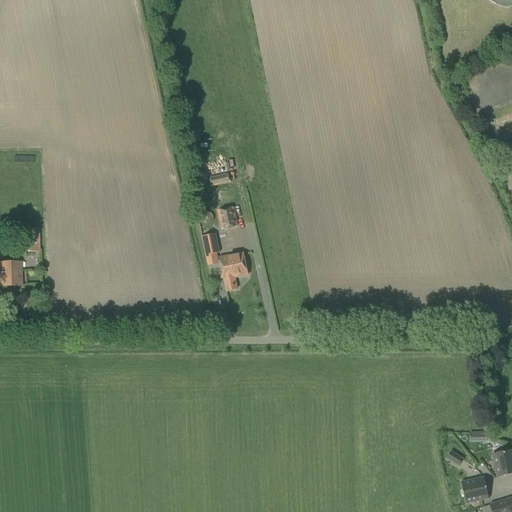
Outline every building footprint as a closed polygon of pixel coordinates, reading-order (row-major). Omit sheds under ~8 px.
[(453,85),(457,96),(464,94),(460,83),(453,85)] [(228,176),(228,174),(210,178),(210,180),(209,180),(210,186),(211,186),(212,187),(230,183),(230,182),(229,176),(228,176)] [(231,209),(231,208),(220,210),(220,211),(217,211),(221,230),(224,230),(235,228),(235,227),(238,227),(234,208),(231,209)] [(24,252),(39,252),(39,229),(23,229),(24,252)] [(207,266),(219,264),(217,254),(219,253),(216,234),(202,237),(207,266)] [(228,270),(246,267),(243,253),(219,258),(221,270),(228,268),(228,270)] [(0,287),(21,287),(20,262),(0,262),(0,287)] [(228,268),(221,270),(226,292),(237,290),(234,278),(248,275),(246,267),(228,270),(228,268)] [(487,433),(478,433),(479,442),(487,442),(487,433)] [(511,474),(511,450),(492,455),(497,478),(511,474)] [(461,458),(453,452),(448,458),(456,465),(461,458)] [(484,477),(461,482),(466,504),(489,499),(484,477)] [(492,511),(511,511),(511,497),(490,505),(492,511)]
